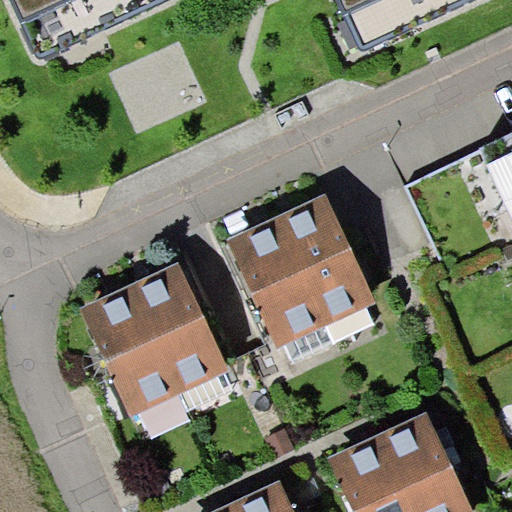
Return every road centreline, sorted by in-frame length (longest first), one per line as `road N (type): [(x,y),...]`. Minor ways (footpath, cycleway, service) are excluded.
road 1 (residential): [(511,64),(41,280)]
road 2 (residential): [(101,511),(38,366),(41,280)]
